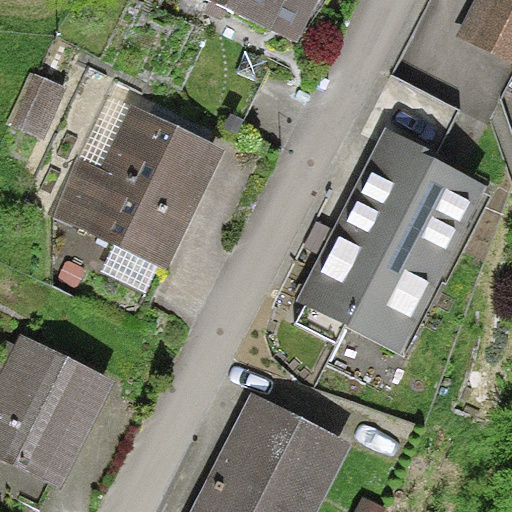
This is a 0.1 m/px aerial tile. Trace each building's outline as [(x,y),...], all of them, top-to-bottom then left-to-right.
[(178,0),(291,52),(315,0),(178,0)] [(511,0),(470,0),(450,43),(511,72),(511,0)] [(169,275),(222,154),(123,111),(97,172),(81,165),(55,225),(169,275)] [(480,192),(386,145),(298,319),(393,366),(480,192)] [(107,392),(15,349),(0,380),(0,464),(60,493),(107,392)] [(316,511),(346,454),(251,404),(194,511),(316,511)]
